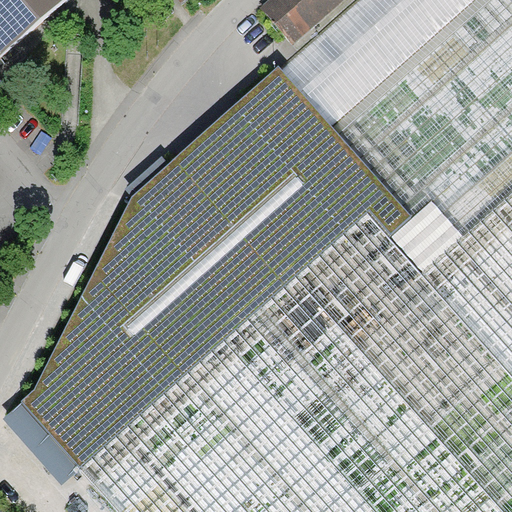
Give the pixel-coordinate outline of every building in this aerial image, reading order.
[(0,0),(0,59),(68,0),(0,0)] [(511,511),(511,0),(363,0),(138,193),(28,402),(124,511),(511,511)] [(163,0),(146,0),(164,21),(174,12),(163,0)] [(171,0),(179,8),(188,0),(171,0)] [(271,0),(262,9),(294,46),(347,0),(271,0)]
